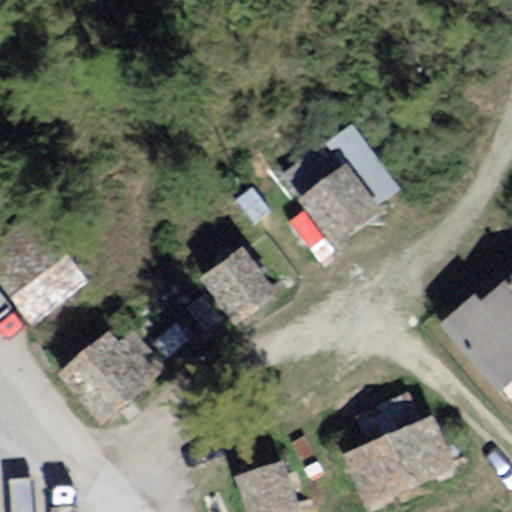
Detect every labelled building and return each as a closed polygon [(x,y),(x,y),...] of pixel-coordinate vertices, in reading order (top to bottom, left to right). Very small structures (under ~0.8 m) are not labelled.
[(341,170),(293,205),(325,249),(373,214),(341,170)] [(38,211),(0,238),(0,285),(28,324),(88,280),(38,211)] [(243,251),(203,279),(230,318),(270,290),(243,251)] [(511,268),(438,329),(495,398),(511,384),(511,268)] [(120,324),(62,378),(106,424),(164,370),(120,324)] [(429,419),(345,454),(370,511),(453,475),(429,419)] [(300,511),(283,466),(241,482),(251,511),(300,511)]
